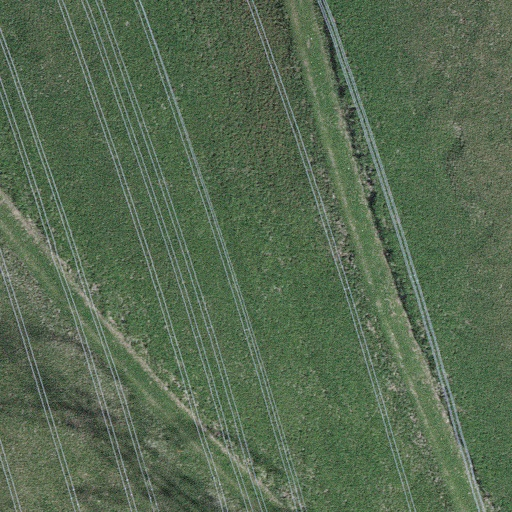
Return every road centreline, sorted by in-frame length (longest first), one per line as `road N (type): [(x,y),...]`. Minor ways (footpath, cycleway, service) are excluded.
road 1 (track): [(474,511),(366,242),(311,0)]
road 2 (track): [(0,216),(63,298),(273,511)]
